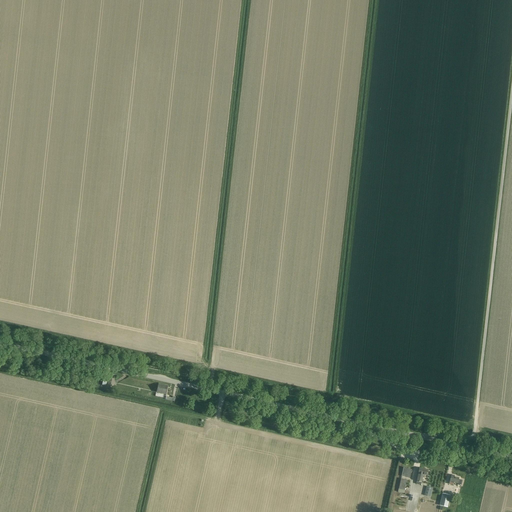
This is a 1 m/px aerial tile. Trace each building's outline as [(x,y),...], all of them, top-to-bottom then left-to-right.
[(168,386),(158,384),(157,391),(161,392),(161,393),(166,394),(168,386)] [(410,478),(411,470),(403,468),(401,476),(410,478)] [(416,482),(422,483),(423,475),(426,476),(427,470),(419,468),(418,475),(416,482)] [(451,475),(449,485),(453,485),(454,483),(458,484),(459,480),(459,479),(459,478),(456,477),(456,476),(451,475)] [(401,479),(399,489),(405,490),(407,480),(401,479)] [(424,495),(430,497),(432,487),(426,486),(424,495)] [(442,493),(439,505),(440,506),(446,507),(447,507),(450,495),(442,493)]
